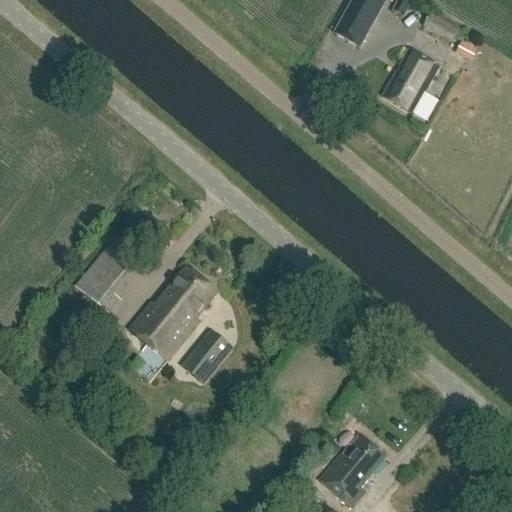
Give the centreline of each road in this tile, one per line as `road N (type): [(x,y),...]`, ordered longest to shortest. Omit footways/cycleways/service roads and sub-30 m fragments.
road 1 (tertiary): [(511,438),(0,0)]
road 2 (unclassified): [(511,299),(163,0)]
